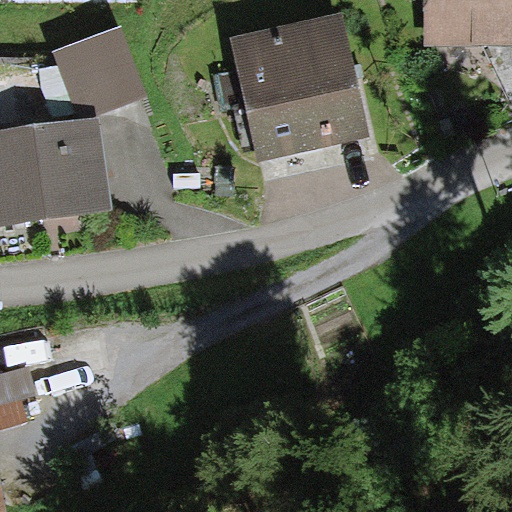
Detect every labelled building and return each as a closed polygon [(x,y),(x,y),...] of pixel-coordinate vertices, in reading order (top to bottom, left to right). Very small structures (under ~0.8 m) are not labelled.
[(511,0),(423,0),(423,46),(485,47),(511,47),(511,0)] [(342,12),(230,38),(258,163),(370,137),(342,12)] [(122,25),(52,51),(79,121),(100,118),(148,96),(122,25)] [(511,47),(485,47),(511,103),(511,47)] [(79,121),(0,131),(0,226),(112,211),(100,118),(79,121)] [(30,368),(0,374),(0,405),(22,400),(37,397),(30,368)] [(0,429),(27,421),(22,400),(0,405),(0,429)]
